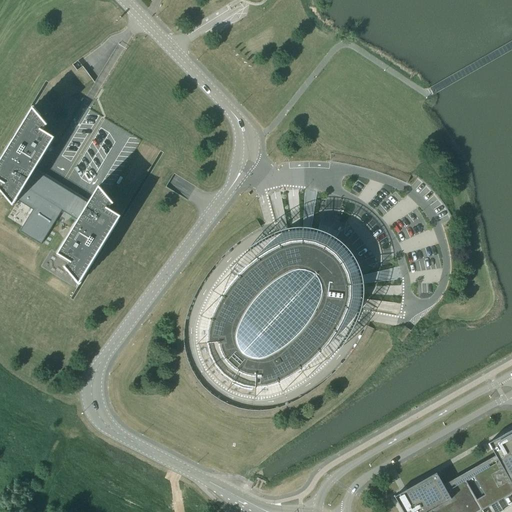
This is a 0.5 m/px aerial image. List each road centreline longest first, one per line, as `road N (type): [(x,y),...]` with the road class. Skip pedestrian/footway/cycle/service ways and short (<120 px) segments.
road 1 (unclassified): [(233,495),(110,430),(90,394),(100,360),(225,195)]
road 2 (tertiary): [(511,375),(340,471),(317,510)]
road 3 (tertiary): [(344,511),(363,479),(511,394)]
road 4 (unclassified): [(232,114),(124,0)]
